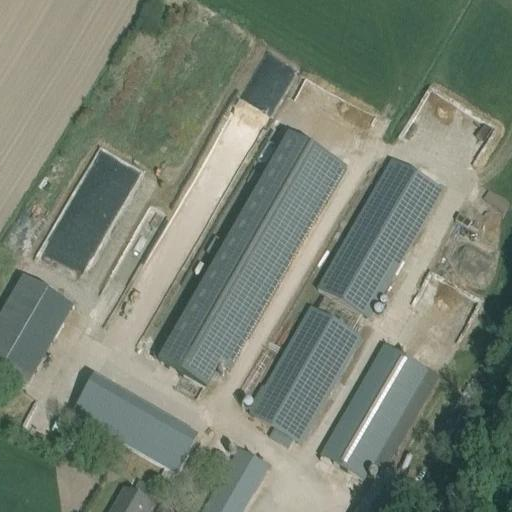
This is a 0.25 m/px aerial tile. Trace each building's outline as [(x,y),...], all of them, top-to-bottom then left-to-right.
[(174,341),(161,365),(204,390),(205,390),(218,368),(335,164),(335,163),(291,138),(174,341)] [(102,148),(63,219),(107,243),(146,171),(102,148)] [(318,289),(368,318),(443,189),(393,160),(318,289)] [(23,280),(4,313),(55,342),(74,309),(23,280)] [(327,301),(322,313),(357,327),(362,315),(327,301)] [(250,417),(300,446),(362,340),(311,310),(250,417)] [(0,376),(27,392),(55,342),(4,313),(0,319),(0,376)] [(322,458),(363,483),(374,463),(427,373),(385,349),(322,458)] [(176,477),(197,440),(92,381),(71,417),(165,471),(176,477)] [(241,450),(205,511),(242,511),(269,466),(241,450)] [(219,452),(210,468),(222,475),(231,459),(219,452)] [(165,471),(160,480),(171,486),(176,477),(165,471)] [(375,489),(361,511),(398,511),(411,492),(383,476),(375,489)] [(125,492),(113,511),(148,511),(151,507),(125,492)]
